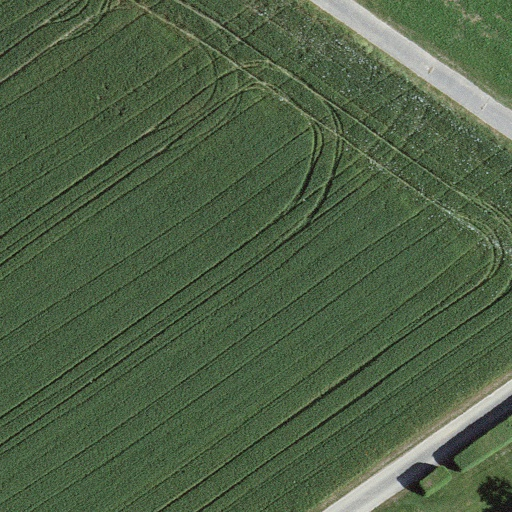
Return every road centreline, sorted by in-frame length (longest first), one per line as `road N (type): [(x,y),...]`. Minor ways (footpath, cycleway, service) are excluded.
road 1 (track): [(511,119),(339,0)]
road 2 (track): [(344,511),(511,394)]
